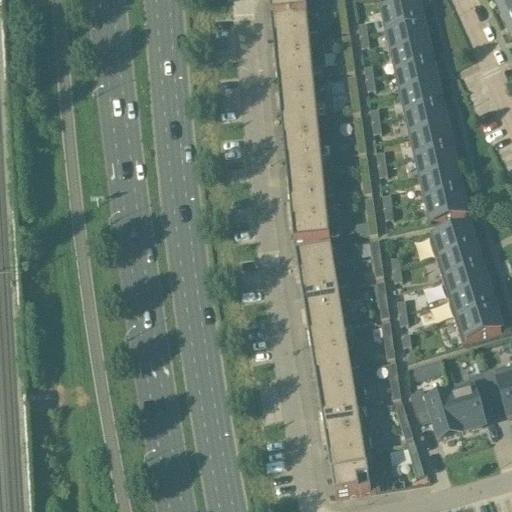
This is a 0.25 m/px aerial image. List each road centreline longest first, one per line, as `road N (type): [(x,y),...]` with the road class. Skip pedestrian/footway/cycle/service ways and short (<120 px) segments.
road 1 (primary): [(107,0),(177,511)]
road 2 (primary): [(228,511),(186,258),(160,0)]
road 3 (residential): [(310,511),(268,256),(243,0)]
road 4 (residential): [(460,0),(511,114)]
